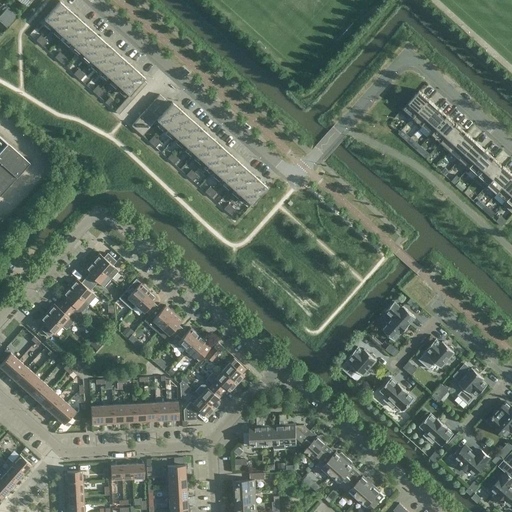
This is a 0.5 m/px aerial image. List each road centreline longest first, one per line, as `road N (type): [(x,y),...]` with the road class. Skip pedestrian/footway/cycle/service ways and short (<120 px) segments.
road 1 (residential): [(96,0),(295,176),(409,59),(511,146)]
road 2 (residential): [(0,320),(99,215),(276,367)]
road 3 (residential): [(276,367),(440,511)]
road 4 (residential): [(511,372),(443,310),(393,364)]
road 5 (residential): [(60,450),(211,444)]
